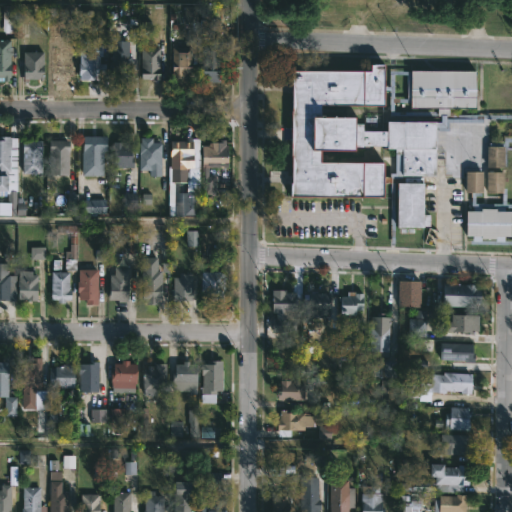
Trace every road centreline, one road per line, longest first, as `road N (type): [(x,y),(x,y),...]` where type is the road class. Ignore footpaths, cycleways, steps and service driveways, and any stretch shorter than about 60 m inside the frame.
road 1 (residential): [(511,53),(249,43)]
road 2 (residential): [(251,255),(250,511)]
road 3 (residential): [(506,265),(251,255)]
road 4 (residential): [(251,255),(249,0)]
road 5 (residential): [(251,334),(0,331)]
road 6 (residential): [(250,123),(0,113)]
road 7 (residential): [(506,265),(504,511)]
